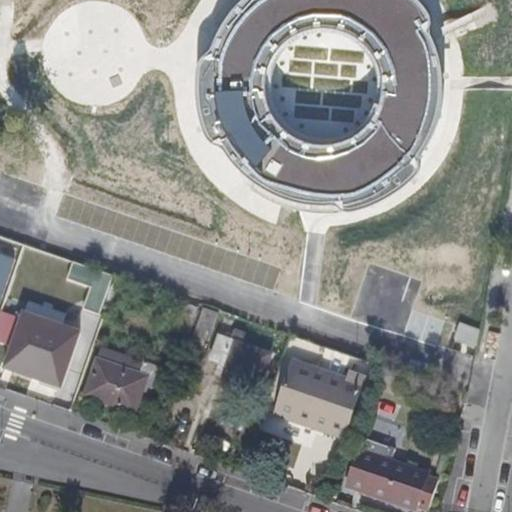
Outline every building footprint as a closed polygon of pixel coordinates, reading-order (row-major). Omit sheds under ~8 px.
[(241,0),(229,13),(212,48),(202,57),(202,78),(202,117),(211,137),(224,144),(245,171),(277,191),(305,199),(333,201),(348,208),(399,188),(420,167),(420,158),(436,134),(443,94),(443,61),(430,33),(431,18),(429,5),(423,0),(241,0)] [(0,284),(10,256),(0,252),(0,284)] [(101,314),(114,275),(97,269),(84,308),(101,314)] [(189,332),(199,304),(183,298),(174,327),(189,332)] [(209,339),(218,310),(202,305),(193,333),(209,339)] [(62,387),(75,349),(31,335),(35,323),(21,318),(13,340),(20,342),(10,369),(62,387)] [(259,388),(271,351),(219,334),(212,357),(227,362),(223,375),(259,388)] [(352,368),(298,349),(295,358),(349,376),(352,368)] [(151,387),(156,372),(157,370),(159,364),(144,361),(140,373),(96,357),(84,394),(136,412),(145,385),(151,387)] [(357,405),(368,373),(352,368),(349,376),(295,358),(282,395),(318,408),(324,392),(357,405)] [(415,508),(428,473),(385,457),(390,444),(375,439),(367,463),(374,465),(365,490),(415,508)] [(277,461),(294,464),(298,444),(281,440),(277,461)]
